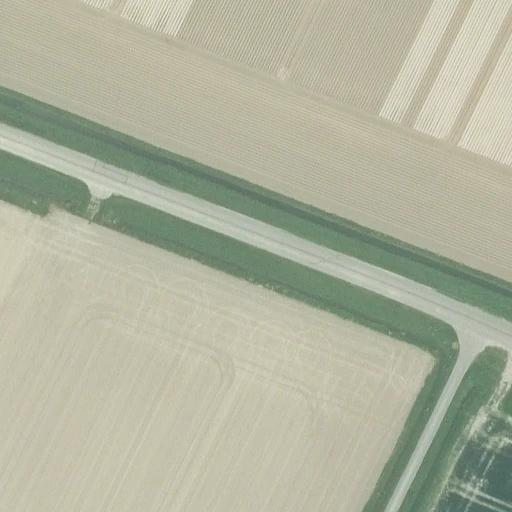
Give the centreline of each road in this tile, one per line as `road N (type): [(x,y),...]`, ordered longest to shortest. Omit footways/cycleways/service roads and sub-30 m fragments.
road 1 (tertiary): [(511,339),(0,137)]
road 2 (track): [(390,511),(481,324)]
